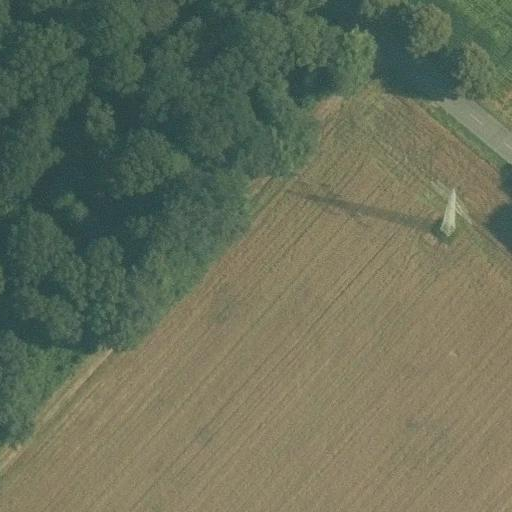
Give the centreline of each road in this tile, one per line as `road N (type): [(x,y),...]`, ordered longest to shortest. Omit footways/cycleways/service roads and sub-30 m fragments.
road 1 (track): [(387,58),(351,77),(0,467)]
road 2 (secondary): [(511,157),(321,0)]
